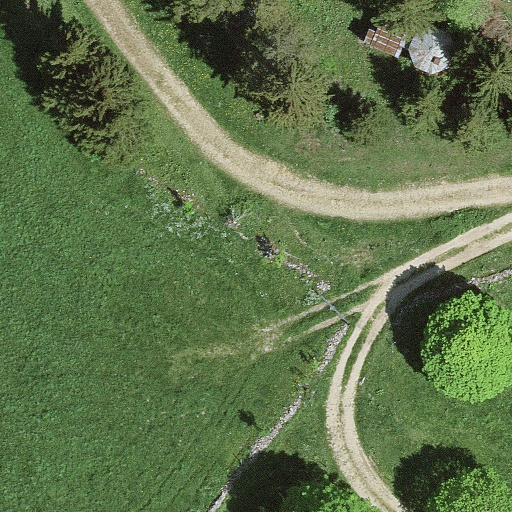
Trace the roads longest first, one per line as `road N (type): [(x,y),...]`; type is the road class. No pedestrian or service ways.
road 1 (track): [(511,190),(361,211),(218,159),(94,0)]
road 2 (track): [(511,223),(402,288),(347,378),(351,478),(391,511)]
